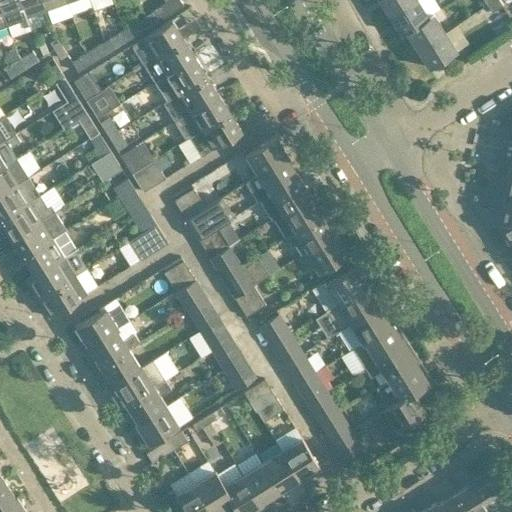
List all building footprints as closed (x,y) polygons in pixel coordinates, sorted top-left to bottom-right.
[(21,0),(0,0),(0,5),(7,24),(20,19),(23,26),(30,23),(27,17),(21,0)] [(44,0),(21,0),(27,17),(48,9),(44,0)] [(67,0),(44,0),(48,9),(68,2),(67,0)] [(72,0),(68,2),(73,16),(93,8),(90,0),(72,0)] [(90,0),(93,8),(94,9),(114,2),(113,0),(90,0)] [(166,0),(166,1),(153,8),(160,19),(183,4),(181,0),(166,0)] [(380,0),(389,14),(411,0),(380,0)] [(411,0),(389,14),(401,32),(433,12),(433,11),(428,14),(418,0),(411,0)] [(501,0),(492,0),(488,3),(493,10),(504,3),(501,0)] [(48,9),(53,23),(73,16),(68,2),(48,9)] [(30,23),(32,31),(53,23),(48,9),(27,17),(30,23)] [(406,30),(417,47),(445,30),(433,12),(401,32),(401,33),(406,30)] [(131,43),(143,62),(183,37),(171,18),(131,43)] [(32,31),(30,23),(23,26),(20,19),(7,24),(12,38),(32,31)] [(129,37),(142,29),(137,19),(123,28),(129,37)] [(114,46),(129,37),(123,28),(109,37),(114,46)] [(445,30),(417,47),(429,66),(456,49),(445,30)] [(183,37),(143,62),(155,81),(195,56),(183,37)] [(59,39),(51,44),(60,58),(68,53),(59,39)] [(100,42),(86,51),(92,61),(106,52),(100,42)] [(37,45),(41,56),(48,53),(44,43),(37,45)] [(6,52),(4,58),(9,64),(5,67),(10,76),(25,67),(19,58),(15,47),(6,52)] [(19,58),(25,67),(39,59),(33,49),(19,58)] [(86,51),(72,60),(78,70),(92,61),(86,51)] [(195,56),(155,81),(166,99),(206,74),(195,56)] [(89,70),(74,79),(75,81),(86,98),(101,89),(90,71),(89,70)] [(163,101),(174,120),(218,92),(206,74),(166,99),(163,101)] [(65,76),(55,82),(64,96),(73,90),(65,76)] [(101,89),(86,98),(97,116),(112,107),(101,89)] [(174,120),(186,138),(189,136),(229,110),(218,92),(174,120)] [(79,99),(70,105),(72,108),(87,132),(96,127),(79,99)] [(241,130),(229,110),(189,136),(201,155),(241,130)] [(0,116),(0,141),(5,138),(15,133),(15,132),(4,114),(0,116)] [(109,115),(100,121),(109,135),(118,129),(109,115)] [(118,129),(109,135),(117,149),(127,143),(118,129)] [(5,138),(0,141),(0,167),(16,157),(9,146),(19,140),(15,133),(5,138)] [(246,153),(258,173),(288,155),(275,134),(246,153)] [(102,135),(92,141),(101,155),(110,149),(102,135)] [(511,140),(505,139),(499,162),(511,165),(511,140)] [(101,155),(91,161),(98,173),(118,160),(110,149),(101,155)] [(0,167),(0,192),(28,175),(30,174),(40,168),(28,150),(18,156),(16,157),(0,167)] [(141,166),(132,152),(123,158),(131,171),(141,166)] [(260,199),(262,197),(298,175),(287,157),(289,156),(288,155),(258,173),(248,179),(260,199)] [(131,171),(140,186),(143,191),(165,177),(153,158),(143,164),(141,166),(131,171)] [(511,165),(499,162),(494,185),(507,188),(511,189),(511,165)] [(0,192),(0,218),(39,194),(28,175),(0,192)] [(262,197),(274,217),(312,193),(311,192),(309,193),(298,175),(262,197)] [(119,195),(133,186),(128,177),(113,186),(119,195)] [(119,195),(124,204),(139,195),(138,194),(133,186),(119,195)] [(174,198),(186,217),(206,205),(193,186),(174,198)] [(511,251),(511,252),(511,189),(507,188),(499,221),(511,242),(511,251)] [(0,218),(0,219),(11,237),(56,208),(52,201),(48,203),(41,192),(0,218)] [(274,217),(286,236),(324,213),(312,193),(274,217)] [(206,205),(186,217),(198,237),(218,225),(234,215),(222,195),(206,205)] [(54,210),(11,237),(22,255),(23,255),(65,229),(66,228),(54,210)] [(302,253),(306,250),(336,232),(333,226),(336,224),(327,210),(324,213),(286,236),(292,245),(296,243),(302,253)] [(156,222),(151,213),(143,218),(136,223),(142,231),(156,222)] [(141,258),(168,241),(156,222),(142,231),(129,239),(141,258)] [(198,237),(210,256),(230,244),(218,225),(198,237)] [(23,255),(22,255),(33,272),(25,277),(26,278),(63,255),(74,248),(76,247),(65,229),(23,255)] [(336,232),(306,250),(319,271),(348,252),(336,232)] [(210,256),(222,276),(242,264),(230,244),(210,256)] [(222,276),(234,295),(254,283),(269,273),(257,254),(242,264),(222,276)] [(63,255),(26,278),(28,281),(38,296),(75,273),(63,255)] [(164,270),(176,290),(195,278),(183,258),(164,270)] [(312,286),(326,310),(368,284),(356,264),(327,282),(325,278),(312,286)] [(98,285),(85,266),(75,273),(38,296),(49,315),(98,285)] [(176,290),(188,309),(207,297),(195,278),(176,290)] [(254,283),(234,295),(247,315),(266,303),(254,283)] [(384,301),(377,290),(373,289),(370,291),(367,286),(369,285),(368,284),(326,310),(338,329),(350,322),(384,301)] [(188,309),(200,329),(219,317),(207,297),(188,309)] [(350,322),(338,329),(351,350),(355,347),(363,342),(362,341),(392,322),(391,321),(390,322),(387,318),(390,317),(391,313),(384,301),(350,322)] [(83,348),(118,326),(106,307),(76,325),(88,344),(83,348)] [(260,324),(272,344),(291,332),(279,312),(260,324)] [(200,329),(188,336),(200,355),(212,348),(232,336),(219,317),(200,329)] [(355,347),(367,365),(408,340),(400,327),(396,329),(392,322),(362,341),(363,342),(355,347)] [(83,348),(95,367),(128,347),(137,341),(132,333),(123,338),(117,329),(119,328),(118,326),(83,348)] [(272,344),(284,363),(303,351),(291,332),(272,344)] [(212,348),(224,368),(244,355),(232,336),(212,348)] [(416,352),(408,340),(367,365),(373,375),(382,369),(388,379),(416,361),(412,355),(416,352)] [(128,347),(95,367),(107,387),(140,366),(140,365),(138,363),(128,347)] [(140,366),(107,387),(108,388),(109,386),(121,405),(154,384),(164,378),(165,377),(178,369),(166,350),(153,358),(143,364),(140,366)] [(284,363),(296,382),(315,370),(303,351),(284,363)] [(244,355),(224,368),(236,387),(256,375),(244,355)] [(416,361),(388,379),(400,397),(400,398),(413,390),(414,391),(432,379),(432,378),(425,368),(425,367),(421,369),(416,361)] [(296,382),(308,402),(327,390),(315,370),(296,382)] [(244,390),(250,400),(271,387),(265,377),(259,381),(244,390)] [(131,424),(131,425),(166,404),(161,395),(171,388),(164,378),(154,384),(121,405),(132,423),(131,424)] [(250,400),(256,410),(262,421),(284,408),(277,397),(271,387),(250,400)] [(308,402),(320,421),(339,409),(327,390),(308,402)] [(384,406),(378,410),(379,411),(399,444),(422,429),(414,417),(425,410),(414,391),(413,390),(400,398),(400,397),(384,406)] [(166,404),(131,425),(144,446),(179,424),(166,404)] [(220,406),(206,414),(210,420),(223,412),(220,406)] [(320,421),(332,440),(351,428),(339,409),(320,421)] [(206,414),(192,423),(196,429),(202,425),(210,420),(206,414)] [(210,420),(202,425),(210,438),(218,433),(210,420)] [(351,428),(332,440),(344,460),(363,448),(351,428)] [(181,429),(168,438),(174,448),(188,439),(181,429)] [(301,436),(281,449),(300,478),(320,466),(301,436)] [(146,451),(152,461),(174,448),(168,438),(146,451)] [(299,479),(300,478),(281,449),(262,461),(280,489),(283,494),(295,486),(296,483),(294,480),(298,478),(299,479)] [(357,458),(352,461),(357,469),(364,464),(361,459),(357,458)] [(262,461),(243,473),(261,502),(263,502),(262,500),(280,489),(262,461)] [(496,464),(476,477),(495,506),(504,500),(506,503),(509,506),(511,507),(511,475),(511,474),(505,478),(496,464)] [(214,470),(195,482),(213,511),(233,511),(237,510),(239,509),(223,485),(225,484),(215,469),(214,470)] [(225,484),(223,485),(239,509),(237,510),(238,511),(246,511),(261,502),(243,473),(225,484)] [(476,479),(458,490),(471,511),(498,511),(495,506),(476,477),(475,477),(476,479)] [(4,478),(0,480),(0,507),(17,497),(17,496),(15,497),(4,478)] [(212,511),(213,511),(195,482),(177,493),(174,488),(161,496),(171,511),(212,511)] [(439,500),(437,501),(444,511),(471,511),(458,490),(440,502),(439,500)] [(0,511),(26,511),(17,497),(0,507),(0,511)] [(444,511),(437,501),(419,511),(444,511)]
